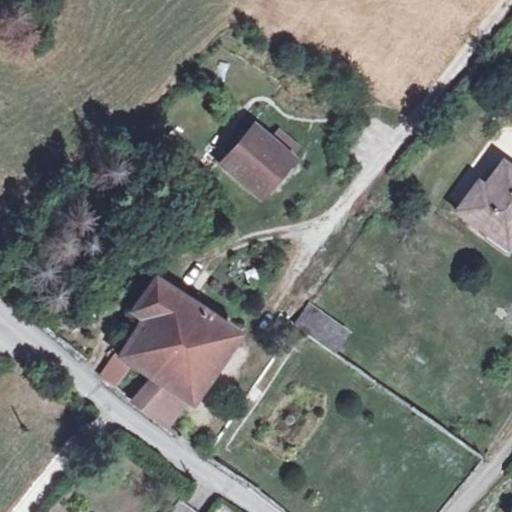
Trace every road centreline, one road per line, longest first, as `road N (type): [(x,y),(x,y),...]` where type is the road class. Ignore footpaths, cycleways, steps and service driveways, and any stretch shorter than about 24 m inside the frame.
road 1 (residential): [(332,221),(511,0)]
road 2 (residential): [(112,402),(260,511)]
road 3 (residential): [(26,511),(112,402)]
